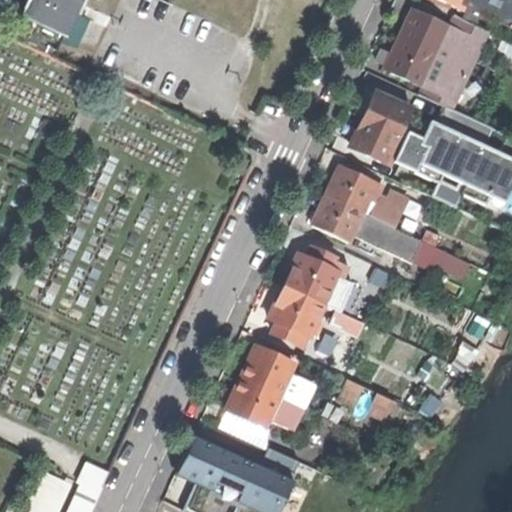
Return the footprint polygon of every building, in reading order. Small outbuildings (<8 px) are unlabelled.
[(31,0),(24,15),(65,34),(76,10),(80,0),(31,0)] [(511,0),(501,0),(491,24),(507,31),(511,20),(511,0)] [(397,39),(383,69),(426,89),(423,96),(451,109),(487,32),(459,19),(454,30),(411,10),(397,39)] [(361,117),(398,134),(409,110),(415,113),(417,108),(411,105),(375,88),(368,102),(361,117)] [(424,147),(398,134),(361,117),(357,126),(347,147),(391,168),(398,151),(391,148),(395,140),(405,144),(399,156),(416,164),(424,147)] [(419,175),(432,181),(439,167),(426,161),(419,175)] [(361,212),(380,221),(394,227),(401,212),(385,205),(375,201),(382,186),(338,166),(325,195),(361,212)] [(413,189),(437,199),(442,188),(419,177),(413,189)] [(391,192),(385,205),(401,212),(407,199),(391,192)] [(351,235),(361,212),(325,195),(321,204),(311,226),(347,243),(351,235)] [(370,244),(380,221),(361,212),(351,235),(370,244)] [(421,240),(394,227),(380,221),(370,244),(411,262),(421,240)] [(311,248),(306,259),(297,255),(289,272),(283,286),(322,304),(336,273),(333,272),(337,264),(330,261),(331,257),(311,248)] [(315,337),(320,325),(313,322),(322,304),(283,286),(276,301),(268,318),(276,322),(271,334),(292,343),(301,347),(303,342),(301,341),(304,335),(306,336),(308,333),(315,337)] [(349,316),(334,310),(328,323),(343,330),(349,316)] [(254,348),(292,364),(296,354),(259,337),(254,348)] [(247,363),(240,378),(276,394),(282,380),(284,380),(292,364),(254,348),(247,363)] [(276,394),(240,378),(236,387),(226,409),(263,426),(270,411),(268,410),(276,394)] [(341,396),(385,417),(393,399),(349,379),(341,396)] [(226,409),(219,424),(257,441),(263,426),(226,409)] [(299,478),(304,459),(268,448),(265,458),(203,438),(190,479),(201,482),(192,508),(203,511),(227,511),(231,502),(260,511),(293,511),(304,480),(299,478)] [(94,511),(113,472),(90,463),(80,482),(84,484),(70,511),(94,511)] [(22,511),(52,511),(65,485),(40,473),(22,511)]
